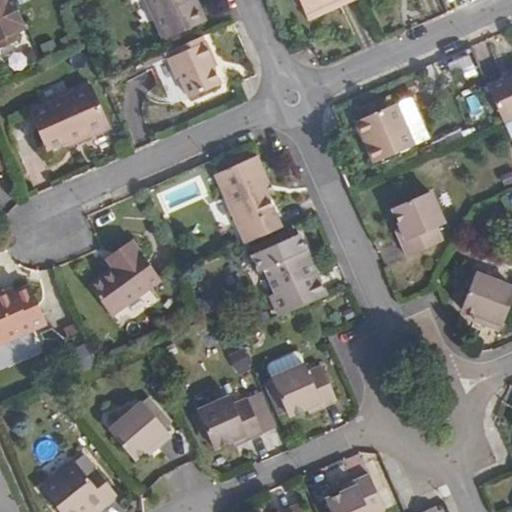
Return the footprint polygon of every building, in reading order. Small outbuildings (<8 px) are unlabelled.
[(16,3),(14,0),(0,0),(0,6),(2,10),(16,3)] [(146,0),(162,34),(165,41),(205,23),(195,0),(146,0)] [(360,0),(359,0),(299,0),(305,14),(336,1),(339,9),(360,0)] [(336,1),(305,14),(308,22),(339,9),(336,1)] [(20,35),(27,32),(16,3),(2,10),(0,6),(0,51),(16,44),(20,35)] [(202,38),(176,50),(178,55),(168,60),(178,80),(180,79),(189,99),(220,85),(209,61),(212,58),(206,44),(204,43),(202,38)] [(511,77),(489,88),(504,121),(506,126),(511,122),(511,77)] [(91,87),(30,115),(47,152),(82,136),(85,140),(110,128),(91,87)] [(401,105),(365,120),(370,134),(365,137),(376,163),(417,146),(401,105)] [(365,120),(359,122),(365,137),(370,134),(365,120)] [(246,246),(282,229),(268,195),(264,189),(269,186),(256,158),(216,176),(246,246)] [(272,192),(269,186),(264,189),(268,195),(272,192)] [(391,204),(398,220),(404,234),(399,237),(405,252),(442,236),(436,223),(443,220),(429,187),(391,204)] [(404,234),(398,220),(392,223),(399,237),(404,234)] [(272,295),(281,318),(326,298),(317,275),(311,278),(303,259),(308,257),(299,236),(254,256),(262,276),(268,273),(277,293),(272,295)] [(124,264),(113,271),(91,288),(112,318),(161,282),(134,247),(119,258),(124,264)] [(109,265),(113,271),(124,264),(119,258),(109,265)] [(451,299),(464,307),(470,309),(466,316),(486,327),(509,288),(471,267),(451,299)] [(13,290),(4,295),(10,308),(19,304),(13,290)] [(0,346),(47,325),(35,297),(19,304),(10,308),(4,295),(0,296),(0,346)] [(470,309),(464,307),(461,313),(466,316),(470,309)] [(275,378),(307,364),(303,354),(298,351),(272,363),(270,368),(275,378)] [(292,415),(309,408),(322,402),(325,408),(340,401),(324,366),(311,371),(307,364),(275,378),(292,415)] [(217,448),(235,441),(247,435),(251,441),(266,434),(250,399),(236,405),(233,397),(201,411),(217,448)] [(135,461),(149,450),(156,444),(160,449),(177,436),(149,401),(111,431),(135,461)] [(322,402),(309,408),(312,414),(325,408),(322,402)] [(247,435),(235,441),(238,446),(251,441),(247,435)] [(156,444),(149,450),(154,455),(160,449),(156,444)] [(59,511),(90,511),(92,511),(103,511),(120,498),(97,470),(89,477),(76,462),(42,490),(59,511)] [(359,487),(346,493),(329,500),(334,511),(383,511),(388,510),(372,475),(358,482),(359,487)] [(344,487),(346,493),(359,487),(358,482),(344,487)]
